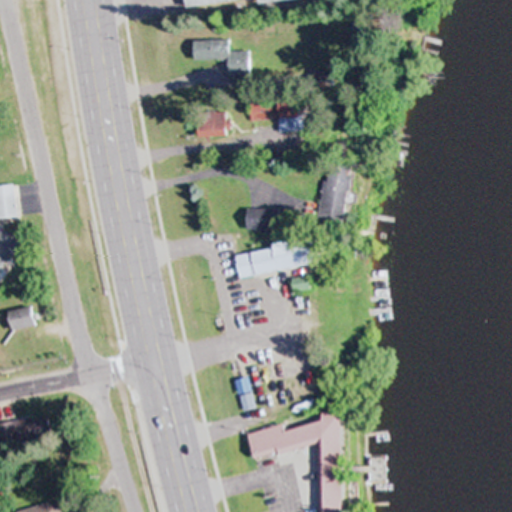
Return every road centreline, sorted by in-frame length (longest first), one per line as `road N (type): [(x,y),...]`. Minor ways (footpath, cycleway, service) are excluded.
road 1 (residential): [(130,511),(85,374),(4,0)]
road 2 (primary): [(86,0),(173,440)]
road 3 (residential): [(0,392),(153,359)]
